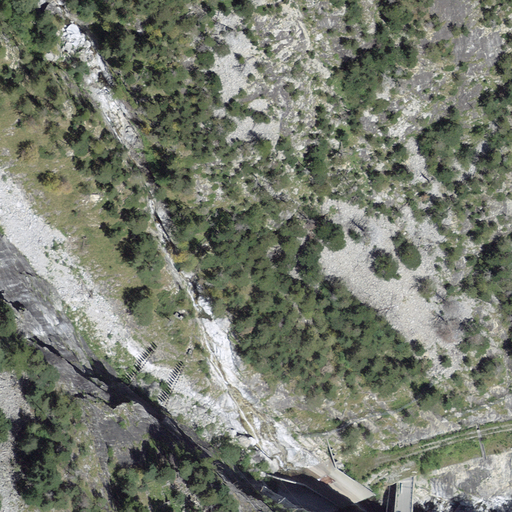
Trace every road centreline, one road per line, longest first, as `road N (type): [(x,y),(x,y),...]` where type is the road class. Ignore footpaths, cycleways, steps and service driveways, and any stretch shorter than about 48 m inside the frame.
road 1 (primary): [(289,511),(406,460),(511,431)]
road 2 (track): [(511,426),(367,463)]
